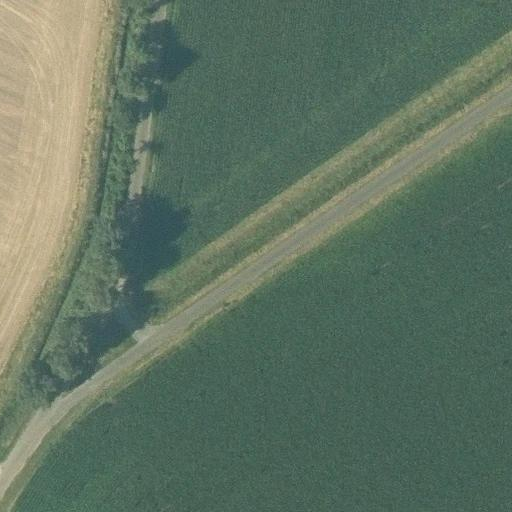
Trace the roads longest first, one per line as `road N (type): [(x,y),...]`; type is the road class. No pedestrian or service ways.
road 1 (unclassified): [(27,442),(119,362),(511,91)]
road 2 (unclassified): [(165,0),(134,235),(121,278),(27,442)]
